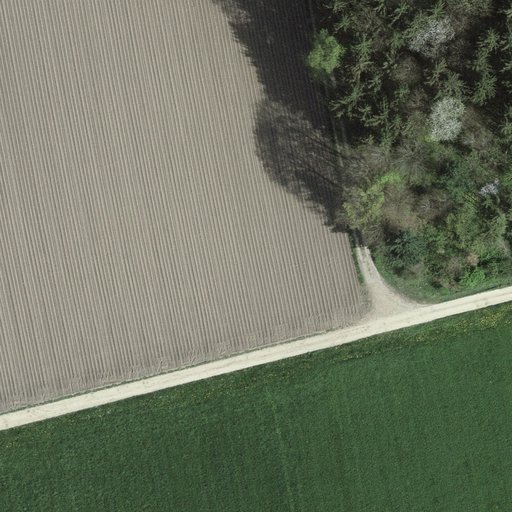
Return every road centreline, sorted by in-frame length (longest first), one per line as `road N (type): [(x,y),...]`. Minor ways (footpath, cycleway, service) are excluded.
road 1 (track): [(0,424),(388,324)]
road 2 (track): [(388,324),(359,244),(319,0)]
road 3 (track): [(388,324),(511,293)]
